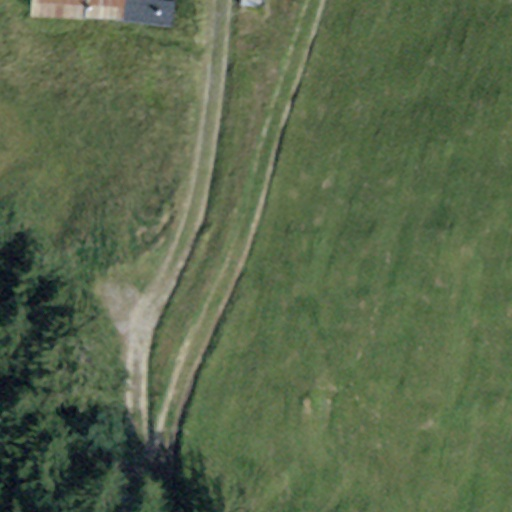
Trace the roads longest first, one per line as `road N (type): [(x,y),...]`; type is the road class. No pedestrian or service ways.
road 1 (track): [(314,0),(248,229),(175,408),(163,511)]
road 2 (track): [(217,0),(196,192),(175,257),(144,312),(134,356),(136,414),(159,511)]
